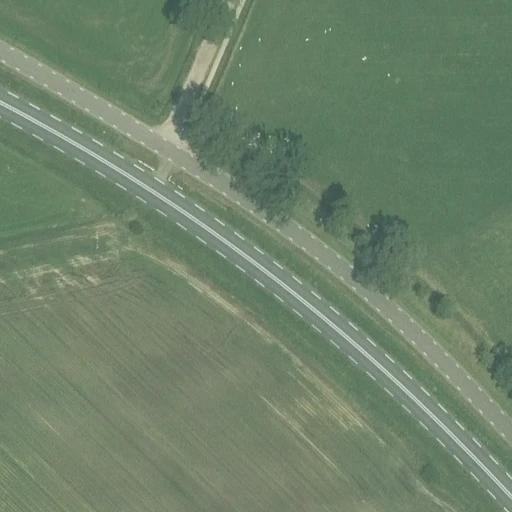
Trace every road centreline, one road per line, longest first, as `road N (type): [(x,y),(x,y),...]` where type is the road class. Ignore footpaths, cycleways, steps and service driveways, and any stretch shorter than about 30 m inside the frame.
road 1 (primary): [(511,500),(372,362),(256,266),(151,190),(0,102)]
road 2 (unclassified): [(511,434),(415,334),(277,222),(0,53)]
road 3 (track): [(231,0),(151,190)]
